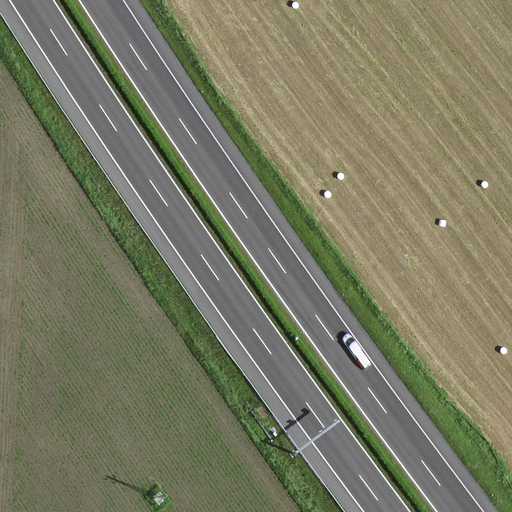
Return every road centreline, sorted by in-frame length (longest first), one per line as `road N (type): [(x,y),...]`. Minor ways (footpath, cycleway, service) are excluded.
road 1 (motorway): [(458,511),(101,0)]
road 2 (motorway): [(32,0),(178,223),(386,511)]
